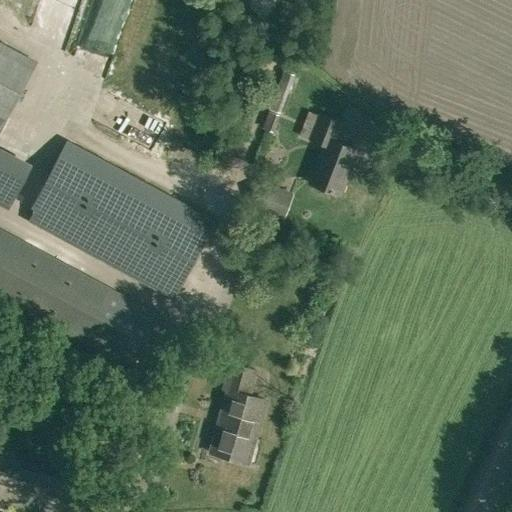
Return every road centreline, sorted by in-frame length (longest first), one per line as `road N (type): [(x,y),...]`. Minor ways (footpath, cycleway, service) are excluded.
road 1 (unclassified): [(144,511),(233,202)]
road 2 (unknown): [(198,325),(10,223)]
road 3 (track): [(233,202),(293,0)]
